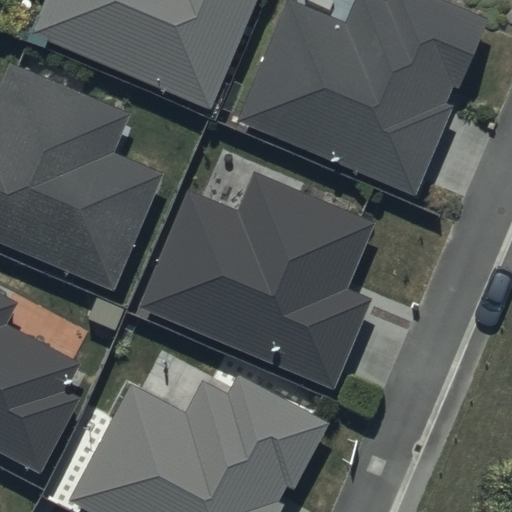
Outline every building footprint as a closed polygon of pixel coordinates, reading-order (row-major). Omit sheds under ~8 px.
[(0,0),(0,8),(212,96),(251,0),(0,0)] [(350,0),(347,10),(321,0),(279,0),(235,109),(417,182),(487,7),(470,0),(350,0)] [(0,230),(111,278),(161,162),(115,142),(132,103),(8,50),(0,68),(0,230)] [(192,176),(141,294),(336,378),(374,290),(347,279),(376,211),(255,160),(239,196),(192,176)] [(0,441),(40,463),(83,384),(68,375),(80,353),(5,313),(17,291),(0,281),(0,441)] [(129,372),(70,486),(116,511),(274,511),(286,492),(277,488),(285,474),(291,478),(327,412),(235,361),(224,381),(204,370),(187,401),(129,372)]
